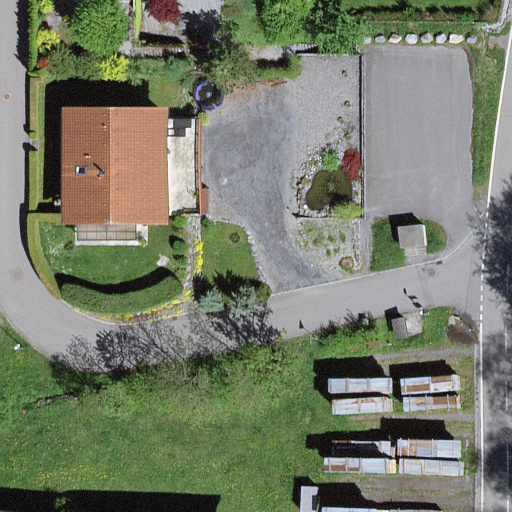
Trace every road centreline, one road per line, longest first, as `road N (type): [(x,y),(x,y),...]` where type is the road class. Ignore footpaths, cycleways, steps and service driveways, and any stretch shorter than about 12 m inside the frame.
road 1 (residential): [(9,0),(10,267),(39,311),(72,336),(127,343),(507,280)]
road 2 (tertiary): [(507,280),(507,511)]
